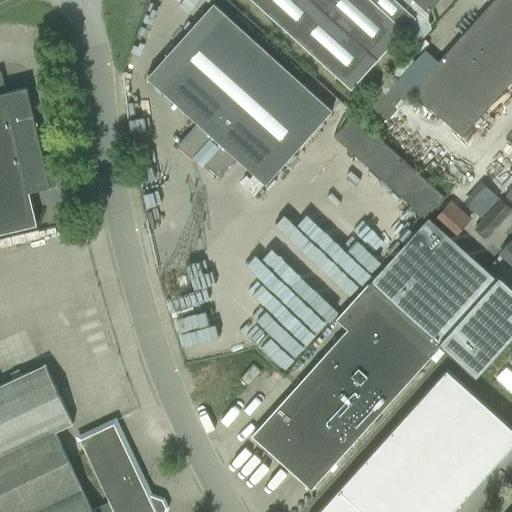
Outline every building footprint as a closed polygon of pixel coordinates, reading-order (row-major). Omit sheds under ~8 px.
[(377,60),(310,0),(250,0),(351,90),(377,60)] [(310,0),(378,60),(404,31),(416,18),(395,0),(310,0)] [(412,0),(428,14),(439,0),(412,0)] [(511,0),(494,0),(452,46),(473,65),(511,20),(511,0)] [(146,78),(196,124),(176,146),(192,160),(197,155),(204,162),(202,163),(218,177),(235,159),(265,185),(311,134),(332,111),(213,4),(146,78)] [(461,138),(511,81),(511,20),(473,65),(452,46),(411,92),(461,138)] [(407,79),(417,68),(406,58),(396,69),(407,79)] [(0,234),(17,230),(37,226),(29,193),(6,93),(1,72),(0,71),(0,234)] [(389,73),(368,101),(390,118),(411,90),(389,73)] [(46,172),(27,88),(6,93),(29,193),(50,188),(50,187),(55,186),(57,182),(55,170),(46,172)] [(424,219),(444,197),(353,115),(333,136),(424,219)] [(485,187),(467,207),(481,219),(499,199),(485,187)] [(451,200),(433,220),(454,238),(472,219),(451,200)] [(500,200),(473,229),(485,240),(511,210),(500,200)] [(347,330),(251,436),(310,490),(430,358),(438,348),(439,348),(440,346),(475,378),(511,337),(511,290),(453,239),(433,220),(428,216),(367,284),(335,320),(347,330)] [(511,251),(505,246),(497,254),(504,261),(511,267),(511,251)] [(72,424),(45,364),(0,385),(0,511),(164,511),(166,508),(162,500),(150,496),(114,421),(78,438),(109,503),(91,511),(54,433),(56,432),(72,424)] [(247,387),(261,372),(253,364),(239,379),(247,387)] [(511,429),(446,370),(318,511),(452,511),(511,445),(511,429)]
